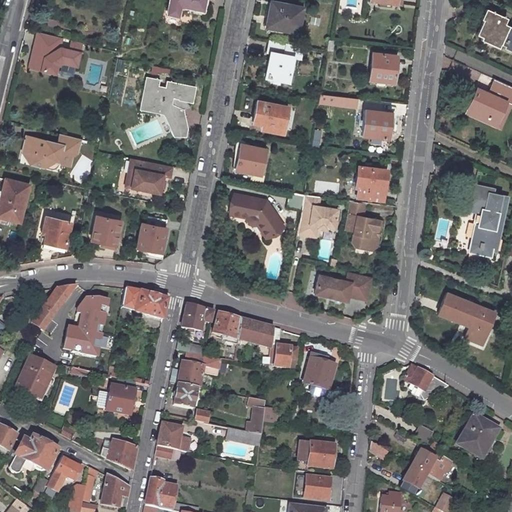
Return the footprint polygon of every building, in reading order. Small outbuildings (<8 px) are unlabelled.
[(202,0),(168,0),(165,14),(176,16),(178,6),(201,11),(202,0)] [(302,6),(272,0),(271,0),(269,9),(265,8),(262,23),(297,31),(302,6)] [(504,16),(483,7),(478,18),(483,20),(487,22),(485,26),(483,25),(479,36),(478,38),(495,45),(496,42),(500,44),(499,46),(511,51),(511,47),(511,26),(501,22),(504,16)] [(485,26),(487,22),(483,20),(476,35),(479,36),(483,25),(485,26)] [(70,40),(36,31),(27,67),(53,73),(54,66),(60,62),(74,65),(77,52),(68,49),(70,40)] [(80,42),(70,40),(68,49),(77,52),(80,42)] [(292,56),(271,52),(266,77),(288,81),(292,56)] [(395,55),(371,52),(367,78),(391,81),(393,71),(393,65),(395,55)] [(181,125),(184,121),(183,121),(183,117),(181,108),(185,102),(190,103),(193,87),(143,76),(137,109),(156,113),(156,112),(162,113),(163,118),(167,117),(170,125),(168,133),(169,134),(169,136),(171,137),(180,137),(181,137),(183,137),(184,135),(184,133),(184,132),(183,130),(181,125)] [(494,78),(487,94),(498,99),(505,83),(494,78)] [(511,86),(505,83),(498,99),(487,94),(477,89),(468,108),(496,121),(505,102),(511,105),(511,86)] [(355,109),(356,98),(320,93),(318,103),(355,109)] [(286,106),(256,100),(252,120),(262,122),(262,124),(282,128),(286,106)] [(387,113),(361,110),(358,134),(385,138),(386,127),(387,113)] [(261,128),(280,132),(282,128),(262,124),(261,128)] [(53,162),(65,165),(71,157),(76,154),(81,139),(60,134),(58,144),(54,147),(50,146),(50,145),(49,145),(49,144),(49,143),(48,143),(48,142),(47,142),(46,142),(46,141),(26,136),(23,145),(28,153),(32,154),(30,164),(43,167),(53,162)] [(263,149),(238,144),(234,168),(259,173),(263,149)] [(127,158),(122,187),(128,188),(131,170),(130,169),(133,159),(127,158)] [(128,188),(156,194),(157,188),(158,181),(160,176),(168,177),(170,167),(133,159),(130,169),(131,170),(128,188)] [(380,191),(382,180),(383,170),(355,166),(352,187),(355,187),(354,196),(379,199),(380,191)] [(21,222),(29,186),(8,181),(0,214),(0,216),(13,220),(21,222)] [(493,189),(472,185),(470,194),(466,193),(464,207),(476,210),(469,246),(479,248),(478,253),(489,255),(493,237),(498,237),(506,197),(492,194),(493,189)] [(282,206),(299,209),(302,193),(285,190),(282,206)] [(264,199),(232,192),(227,212),(244,216),(245,219),(247,221),(248,222),(251,224),(254,224),(256,224),(264,236),(280,225),(264,199)] [(307,225),(314,225),(324,226),(324,224),(332,225),(334,206),(315,203),(316,195),(302,193),(299,209),(295,232),(306,233),(307,225)] [(380,218),(361,214),(363,201),(347,199),(342,228),(351,229),(350,239),(353,245),(361,246),(364,242),(375,244),(376,236),(377,233),(374,232),(375,227),(378,228),(380,218)] [(117,248),(123,219),(99,214),(93,238),(103,240),(107,241),(106,246),(117,248)] [(149,214),(147,222),(154,224),(156,215),(149,214)] [(41,239),(67,244),(72,220),(51,215),(48,232),(43,231),(41,239)] [(144,221),(139,245),(150,248),(149,252),(163,255),(169,227),(168,227),(170,218),(156,215),(154,224),(147,222),(144,221)] [(0,225),(11,228),(13,220),(0,216),(0,225)] [(41,243),(66,249),(67,244),(41,239),(41,243)] [(311,292),(344,300),(345,295),(363,299),(369,277),(346,271),(344,280),(316,273),(311,292)] [(55,289),(29,324),(40,332),(73,286),(55,289)] [(133,311),(161,319),(164,298),(139,291),(123,289),(120,302),(134,306),(133,311)] [(482,337),(492,312),(445,292),(436,313),(460,323),(461,320),(468,323),(465,330),(482,337)] [(103,362),(115,304),(93,300),(87,330),(75,328),(70,355),(103,362)] [(198,331),(201,315),(208,317),(209,311),(184,304),(179,328),(198,331)] [(236,332),(237,319),(216,313),(210,332),(221,334),(232,337),(231,341),(235,343),(236,332)] [(270,327),(237,319),(236,332),(251,335),(251,338),(256,339),(257,341),(264,343),(268,343),(270,327)] [(273,351),(272,364),(272,366),(285,368),(286,359),(293,360),(294,349),(288,348),(288,346),(276,344),(278,329),(270,327),(268,343),(268,350),(273,351)] [(202,346),(176,341),(174,349),(186,351),(200,354),(202,346)] [(198,387),(200,372),(215,375),(218,358),(200,354),(186,351),(184,362),(181,362),(176,383),(193,386),(194,386),(198,387)] [(320,357),(309,354),(301,382),(326,389),(332,365),(319,361),(320,357)] [(43,362),(28,355),(27,357),(15,385),(38,395),(40,391),(46,394),(51,382),(49,377),(47,376),(51,364),(48,363),(45,362),(43,362)] [(412,386),(420,390),(418,394),(422,399),(446,386),(439,382),(414,367),(408,366),(402,377),(403,382),(412,386)] [(135,387),(104,382),(99,412),(130,417),(135,387)] [(176,383),(172,405),(189,408),(194,386),(193,386),(176,383)] [(262,400),(247,397),(245,405),(250,406),(261,408),(261,406),(262,400)] [(250,406),(247,432),(258,434),(259,421),(260,414),(261,410),(261,408),(250,406)] [(207,413),(195,412),(193,420),(193,421),(205,423),(207,413)] [(482,449),(493,430),(486,425),(487,424),(471,414),(455,442),(475,454),(479,447),(482,449)] [(154,445),(170,448),(176,449),(177,449),(180,449),(185,450),(186,443),(187,438),(177,436),(178,427),(159,424),(154,445)] [(430,432),(417,425),(411,436),(424,443),(430,432)] [(4,450),(11,437),(12,435),(13,434),(0,426),(0,447),(3,449),(4,450)] [(73,432),(61,426),(57,433),(69,440),(73,432)] [(223,440),(256,447),(257,441),(258,435),(258,434),(247,432),(226,428),(223,440)] [(54,448),(30,435),(27,441),(20,438),(18,441),(11,454),(42,471),(54,448)] [(11,454),(18,441),(11,437),(4,450),(10,453),(11,454)] [(98,456),(124,468),(129,470),(134,446),(110,440),(110,442),(102,441),(98,456)] [(331,444),(297,440),(295,460),(306,462),(306,465),(328,468),(331,444)] [(366,449),(381,458),(385,451),(367,440),(366,449)] [(435,471),(443,456),(435,452),(415,441),(404,461),(409,464),(423,472),(430,476),(433,469),(435,471)] [(154,445),(152,456),(159,457),(168,459),(170,448),(154,445)] [(170,448),(168,459),(174,460),(176,449),(170,448)] [(0,454),(0,455),(7,459),(10,453),(4,450),(3,449),(0,454)] [(70,481),(77,468),(58,457),(45,481),(43,484),(53,489),(61,476),(70,481)] [(295,460),(295,470),(301,471),(305,471),(306,465),(306,462),(295,460)] [(423,472),(409,464),(400,480),(402,481),(398,488),(400,489),(408,494),(412,487),(414,488),(423,472)] [(86,502),(91,477),(93,478),(97,471),(85,465),(81,486),(80,489),(78,500),(86,502)] [(124,497),(126,488),(103,475),(97,504),(114,508),(117,496),(124,497)] [(327,479),(303,476),(301,497),(325,500),(327,479)] [(43,484),(45,481),(38,477),(32,488),(39,492),(43,484)] [(160,481),(148,478),(142,505),(155,507),(168,510),(170,503),(173,487),(159,483),(160,481)] [(80,489),(81,486),(74,484),(69,487),(65,507),(67,510),(76,511),(76,510),(77,506),(78,503),(78,500),(80,489)] [(387,496),(380,496),(378,511),(397,511),(400,493),(388,491),(387,496)] [(440,492),(432,507),(434,508),(441,511),(444,511),(451,498),(440,492)] [(91,511),(92,506),(78,503),(77,506),(76,510),(83,511),(91,511)] [(202,511),(203,509),(170,503),(168,510),(178,511),(202,511)]
